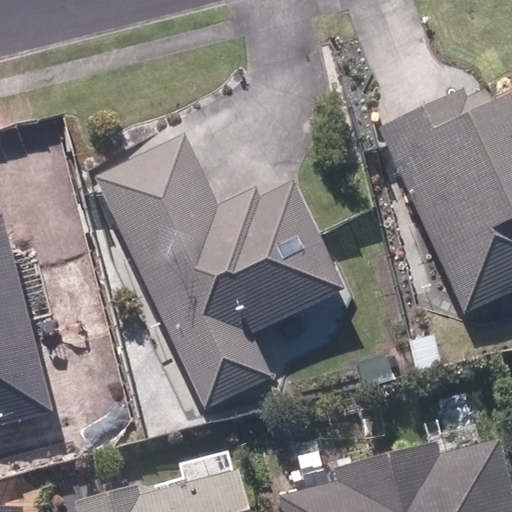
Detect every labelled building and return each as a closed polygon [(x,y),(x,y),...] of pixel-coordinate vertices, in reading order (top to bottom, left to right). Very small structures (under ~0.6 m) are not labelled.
[(379,133),(464,316),(511,293),(511,96),(492,106),(486,93),(466,102),(463,95),(379,133)] [(98,184),(206,411),(269,382),(247,335),(341,291),(292,188),(259,203),(254,193),(218,210),(186,143),(98,184)] [(0,428),(52,415),(1,219),(0,219),(0,428)] [(408,347),(416,377),(440,370),(432,340),(408,347)] [(38,356),(45,366),(57,366),(63,355),(56,344),(44,346),(38,356)] [(357,367),(365,391),(394,383),(386,359),(357,367)] [(511,511),(511,500),(497,443),(437,459),(434,447),(340,472),(342,482),(279,499),(281,511),(511,511)] [(244,511),(235,472),(138,495),(136,489),(76,503),(78,511),(244,511)]
